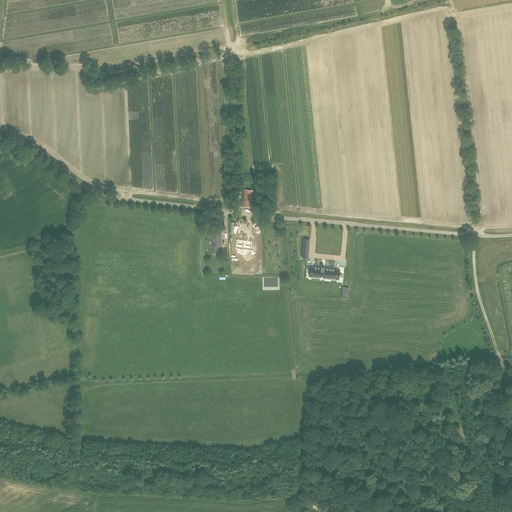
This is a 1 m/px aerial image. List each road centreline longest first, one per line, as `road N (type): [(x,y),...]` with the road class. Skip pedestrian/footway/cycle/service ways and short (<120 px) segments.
road 1 (unclassified): [(511,235),(234,213),(83,187)]
road 2 (track): [(234,213),(236,81),(224,0)]
